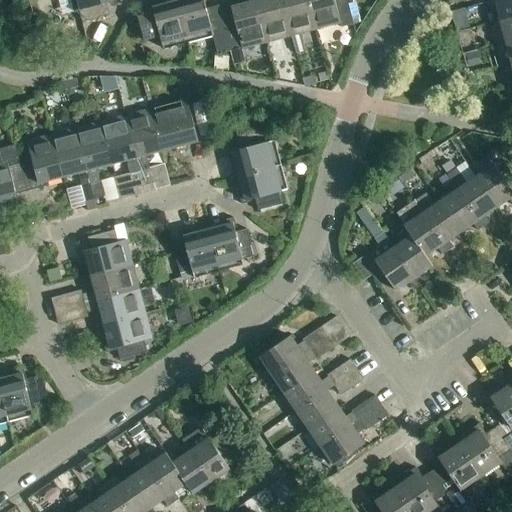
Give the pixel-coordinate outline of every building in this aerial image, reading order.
[(70,0),(74,13),(79,12),(82,24),(110,17),(107,5),(120,1),(120,0),(70,0)] [(186,0),(177,2),(188,44),(213,38),(218,55),(230,52),(218,7),(206,10),(203,0),(186,0)] [(264,0),(256,2),(267,44),(291,38),(281,0),(264,0)] [(281,0),(291,38),(315,31),(307,0),(281,0)] [(307,0),(315,31),(340,25),(341,29),(361,24),(354,0),(307,0)] [(511,0),(501,0),(494,2),(499,23),(511,19),(511,0)] [(164,51),(188,44),(177,2),(162,7),(160,2),(151,4),(154,15),(138,19),(144,41),(160,37),(164,51)] [(239,2),(218,7),(230,52),(241,49),(242,51),(267,44),(256,2),(240,6),(239,2)] [(511,19),(499,23),(505,44),(511,41),(511,19)] [(466,69),(480,65),(476,51),(462,55),(466,69)] [(181,68),(189,69),(194,67),(191,56),(186,57),(181,68)] [(314,76),(303,79),(305,87),(316,84),(314,76)] [(67,92),(79,88),(77,80),(64,83),(67,92)] [(485,95),(478,96),(480,105),(487,103),(485,95)] [(187,101),(150,111),(161,153),(176,149),(177,153),(187,151),(185,146),(198,143),(187,101)] [(150,111),(125,118),(145,187),(154,185),(147,161),(146,161),(145,157),(161,153),(150,111)] [(125,118),(101,124),(112,166),(127,162),(128,166),(127,166),(134,190),(145,187),(125,118)] [(101,124),(77,130),(90,176),(98,174),(96,170),(112,166),(101,124)] [(77,130),(52,137),(63,178),(79,174),(82,187),(81,187),(88,213),(98,210),(95,200),(96,200),(92,185),(91,185),(89,177),(90,176),(77,130)] [(235,162),(239,178),(281,167),(274,142),(266,144),(263,132),(236,139),(239,151),(228,154),(230,164),(235,162)] [(32,162),(21,165),(28,193),(49,187),(48,183),(63,178),(52,137),(27,143),(32,162)] [(0,211),(9,209),(10,214),(20,212),(16,196),(28,193),(21,165),(20,165),(15,147),(0,150),(0,211)] [(485,172),(476,178),(497,209),(509,201),(511,205),(511,192),(502,178),(510,172),(497,152),(479,164),(485,172)] [(394,173),(401,183),(414,175),(407,164),(394,173)] [(281,167),(239,178),(243,193),(239,194),(241,204),(255,200),(258,212),(285,205),(282,193),(287,192),(281,167)] [(447,176),(452,183),(483,228),(489,224),(484,217),(497,209),(476,178),(466,185),(456,170),(447,176)] [(383,183),(389,191),(400,184),(394,175),(383,183)] [(92,185),(96,200),(105,198),(101,182),(92,185)] [(449,196),(439,203),(461,234),(473,225),(478,232),(483,228),(452,183),(444,189),(449,196)] [(417,207),(416,207),(448,253),(453,249),(448,242),(461,234),(439,203),(434,206),(426,195),(414,203),(417,207)] [(403,227),(410,237),(411,237),(425,258),(426,257),(437,250),(442,257),(448,253),(416,207),(408,213),(413,221),(403,227)] [(223,227),(208,231),(219,273),(244,266),(242,261),(255,258),(247,231),(235,234),(232,220),(222,223),(223,227)] [(219,273),(208,231),(193,235),(191,231),(182,233),(185,244),(173,247),(180,275),(192,272),(194,279),(219,273)] [(87,262),(91,278),(133,267),(126,241),(118,244),(115,232),(88,239),(91,251),(80,254),(82,263),(87,262)] [(389,241),(383,232),(373,239),(378,246),(367,253),(367,254),(354,263),(365,280),(372,275),(375,279),(383,274),(395,293),(408,284),(413,291),(419,287),(387,242),(389,241)] [(389,241),(387,242),(419,287),(424,283),(420,276),(432,267),(426,257),(425,258),(411,237),(410,237),(401,243),(396,236),(389,241)] [(52,300),(55,313),(139,291),(133,267),(91,278),(95,293),(82,296),(81,292),(52,300)] [(61,280),(59,270),(47,273),(50,283),(61,280)] [(100,311),(104,326),(145,315),(139,291),(55,313),(59,326),(88,319),(87,314),(100,311)] [(145,315),(104,326),(108,342),(103,343),(106,352),(117,349),(120,361),(147,354),(144,342),(152,340),(145,315)] [(259,359),(272,378),(344,328),(337,318),(303,341),(304,342),(297,347),(290,338),(259,359)] [(272,378),(285,396),(316,375),(309,365),(316,360),(316,361),(350,338),(344,328),(272,378)] [(285,396),(297,414),(328,392),(327,392),(334,387),(334,388),(358,372),(350,361),(327,377),(328,378),(321,383),(316,375),(285,396)] [(13,377),(0,380),(0,390),(8,423),(33,417),(31,409),(44,406),(36,378),(24,382),(21,370),(12,373),(13,377)] [(358,372),(334,388),(341,397),(364,381),(358,372)] [(506,421),(494,429),(510,452),(511,450),(511,388),(510,385),(498,394),(495,390),(485,397),(492,408),(496,406),(506,421)] [(0,425),(8,423),(0,390),(0,425)] [(297,414),(309,431),(340,410),(328,392),(297,414)] [(309,431),(321,449),(382,408),(375,397),(352,413),(352,414),(345,418),(340,410),(309,431)] [(382,408),(321,449),(333,467),(364,446),(357,436),(364,431),(365,432),(388,417),(382,408)] [(161,409),(155,413),(162,423),(167,419),(161,409)] [(128,432),(134,440),(144,433),(139,425),(128,432)] [(511,465),(511,455),(510,452),(494,429),(486,435),(479,425),(458,439),(461,443),(458,445),(481,478),(500,464),(505,470),(511,465)] [(231,453),(220,436),(210,442),(201,429),(182,441),(184,445),(185,444),(216,490),(221,486),(217,479),(229,470),(222,459),(231,453)] [(481,478),(458,445),(456,447),(453,443),(433,457),(439,467),(431,473),(446,495),(457,511),(470,502),(462,490),(481,478)] [(181,458),(172,464),(186,485),(186,486),(193,495),(205,487),(210,494),(216,490),(185,444),(184,445),(176,450),(181,458)] [(151,453),(143,458),(174,504),(179,501),(174,494),(186,486),(186,485),(172,464),(166,454),(156,461),(151,453)] [(139,473),(130,479),(151,510),(163,501),(168,508),(174,504),(143,458),(134,465),(139,473)] [(74,468),(78,473),(82,471),(84,475),(94,468),(88,459),(74,468)] [(407,480),(395,488),(411,511),(430,511),(437,508),(434,504),(446,495),(431,473),(422,479),(415,469),(405,476),(407,480)] [(115,478),(107,483),(126,511),(147,511),(151,510),(130,479),(120,485),(115,478)] [(103,497),(94,503),(100,511),(126,511),(107,483),(98,489),(103,497)] [(411,511),(395,488),(382,497),(380,493),(369,500),(376,511),(375,511),(411,511)] [(72,507),(71,507),(74,511),(100,511),(94,503),(84,510),(74,495),(67,499),(72,507)] [(259,511),(263,510),(255,498),(233,511),(259,511)]
